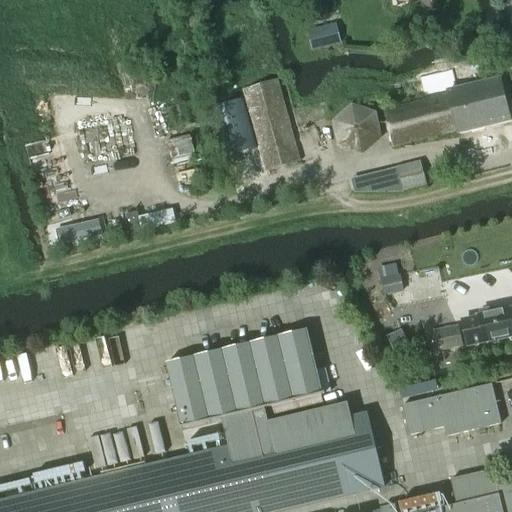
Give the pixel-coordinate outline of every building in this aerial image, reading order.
[(306,30),(311,52),(341,44),(336,23),(306,30)] [(457,88),(453,72),(427,78),(431,94),(434,94),(435,98),(412,102),(386,110),(392,147),(432,137),(458,131),(459,133),(511,121),(500,78),(492,79),(457,88)] [(265,170),(299,161),(277,80),(243,90),(265,170)] [(333,125),(337,149),(355,154),(376,136),(373,117),(350,109),(333,125)] [(217,123),(227,163),(258,155),(248,115),(217,123)] [(167,142),(171,161),(194,156),(190,136),(167,142)] [(402,191),(425,186),(419,162),(396,168),(402,191)] [(379,279),(383,296),(403,291),(400,275),(379,279)] [(479,323),(463,326),(466,341),(482,338),(483,343),(511,337),(511,310),(494,314),(493,307),(478,310),(479,317),(478,318),(479,323)] [(435,353),(461,347),(457,327),(431,333),(435,353)] [(229,448),(0,503),(0,511),(511,511),(511,475),(494,480),(492,471),(450,481),(456,505),(443,508),(440,494),(399,504),(401,511),(395,511),(395,507),(380,510),(380,511),(284,511),(385,488),(368,415),(351,419),(347,404),(268,423),(265,409),(323,396),(307,331),(166,365),(182,429),(222,420),(229,448)] [(491,386),(401,407),(408,438),(443,429),(445,438),(500,425),(491,386)]
